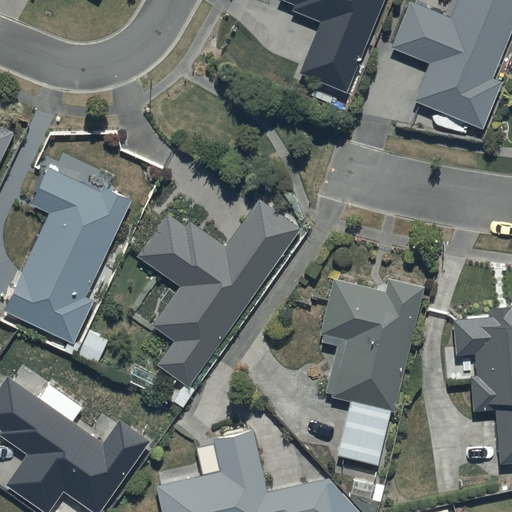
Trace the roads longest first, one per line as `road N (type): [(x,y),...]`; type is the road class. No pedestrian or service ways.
road 1 (residential): [(0,40),(59,64),(101,65),(147,44),(175,0)]
road 2 (residential): [(511,206),(341,171)]
